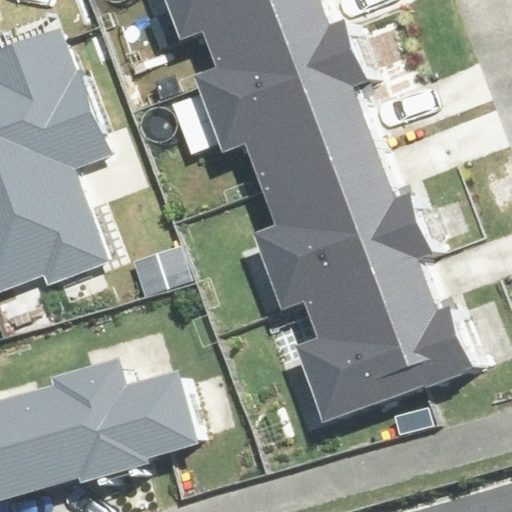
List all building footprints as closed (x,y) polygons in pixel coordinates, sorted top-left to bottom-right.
[(219,27),(234,65),(349,20),(341,0),(188,0),(202,34),(219,27)] [(262,137),(279,178),(394,134),(374,85),(389,79),(364,15),(349,20),(234,65),(215,72),(243,144),(262,137)] [(121,145),(93,64),(76,16),(0,42),(0,285),(113,247),(82,158),(121,145)] [(303,300),(323,292),(438,248),(455,241),(431,182),(415,188),(394,134),(279,178),(293,216),(273,224),(303,300)] [(319,335),(349,413),(493,357),(469,295),(458,299),(438,248),(323,292),(337,328),(319,335)] [(143,381),(135,354),(0,397),(0,505),(76,481),(217,436),(194,365),(143,381)]
